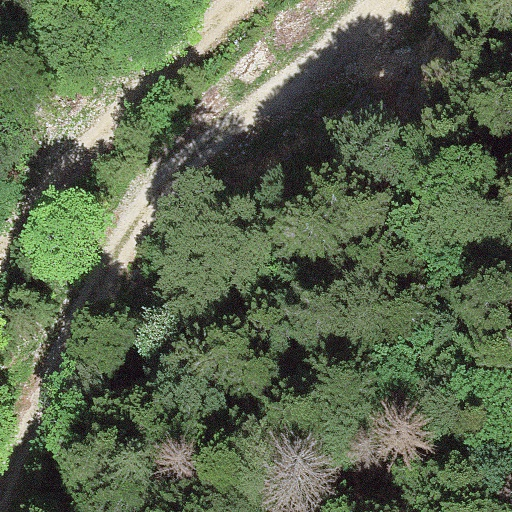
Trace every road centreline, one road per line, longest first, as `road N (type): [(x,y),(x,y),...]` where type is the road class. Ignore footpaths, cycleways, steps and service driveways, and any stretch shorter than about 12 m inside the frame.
road 1 (track): [(385,0),(332,51),(228,127),(101,248),(0,435)]
road 2 (track): [(0,244),(143,83),(231,0)]
